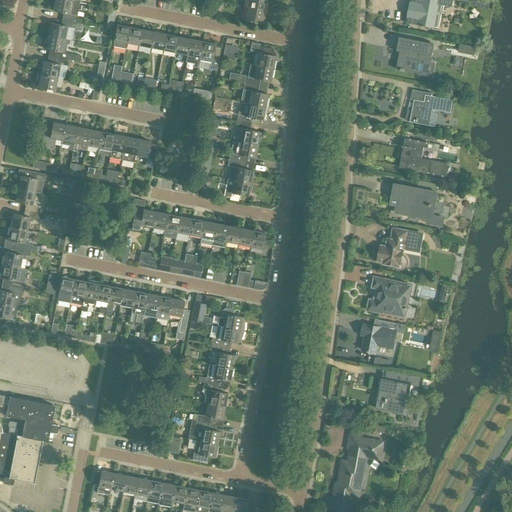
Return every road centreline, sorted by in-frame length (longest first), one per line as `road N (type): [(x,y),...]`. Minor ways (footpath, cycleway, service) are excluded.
road 1 (residential): [(301,494),(337,248),(352,0)]
road 2 (residential): [(273,299),(65,260)]
road 3 (residential): [(241,481),(273,299)]
road 4 (residential): [(284,220),(295,40)]
road 5 (residential): [(295,40),(121,6)]
road 6 (unclassified): [(162,122),(7,92)]
road 7 (residential): [(241,481),(94,452)]
road 8 (residential): [(284,220),(149,193)]
